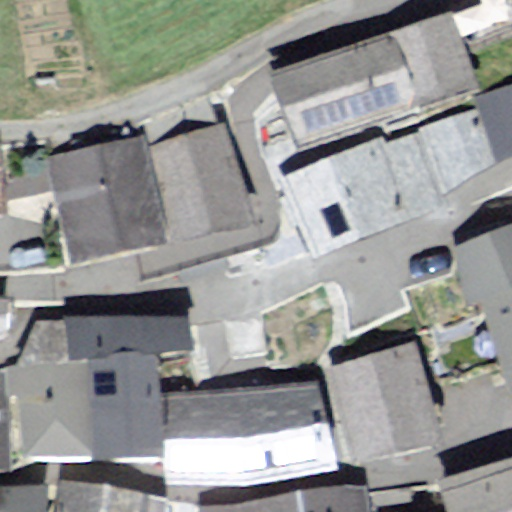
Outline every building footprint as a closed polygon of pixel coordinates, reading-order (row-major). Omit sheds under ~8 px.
[(475,94),(450,24),(395,42),(420,113),(475,94)] [(303,153),(420,113),(395,42),(278,83),(303,153)] [(511,95),(481,107),(483,111),(501,164),(511,159),(511,95)] [(417,134),(419,137),(440,197),(505,174),(501,164),(483,111),(417,134)] [(251,241),(222,131),(148,150),(174,252),(176,260),(251,241)] [(446,215),(440,197),(419,137),(386,149),(385,146),(334,165),(362,245),(446,215)] [(76,278),(174,252),(148,150),(146,142),(47,167),(76,278)] [(313,262),(362,245),(334,165),(284,182),(313,262)] [(511,235),(456,254),(473,307),(486,303),(511,294),(511,235)] [(511,294),(486,303),(511,380),(511,294)] [(71,371),(91,370),(156,368),(188,367),(186,323),(69,328),(71,371)] [(20,373),(71,371),(69,328),(69,326),(38,328),(20,373)] [(434,452),(411,357),(335,375),(358,471),(434,452)] [(160,473),(156,368),(91,370),(95,475),(160,473)] [(72,401),(71,371),(20,373),(11,374),(12,402),(22,401),(25,470),(85,467),(82,401),(72,401)] [(317,395),(165,402),(169,484),(320,477),(317,395)] [(511,511),(511,472),(439,487),(443,511),(511,511)] [(364,511),(360,490),(248,511),(364,511)] [(166,511),(167,505),(68,492),(65,511),(166,511)] [(3,511),(43,511),(44,498),(4,497),(3,511)]
